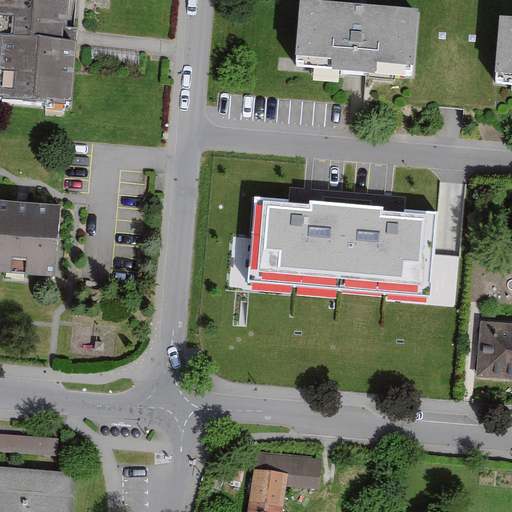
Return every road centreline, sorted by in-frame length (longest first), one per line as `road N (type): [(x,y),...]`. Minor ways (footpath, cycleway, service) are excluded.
road 1 (residential): [(166,407),(511,437)]
road 2 (residential): [(192,141),(511,165)]
road 3 (residential): [(166,407),(192,141)]
road 4 (residential): [(0,393),(166,407)]
road 5 (residential): [(192,141),(203,0)]
